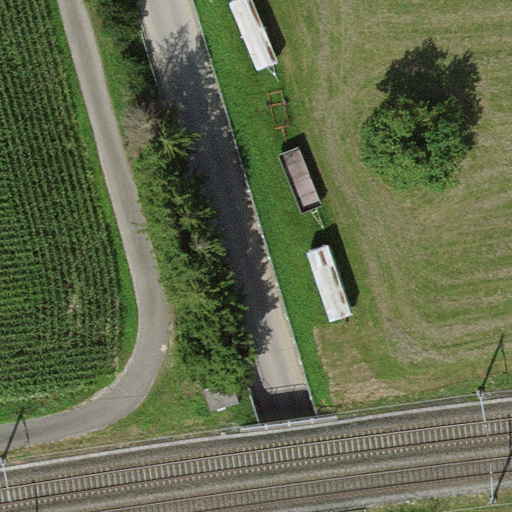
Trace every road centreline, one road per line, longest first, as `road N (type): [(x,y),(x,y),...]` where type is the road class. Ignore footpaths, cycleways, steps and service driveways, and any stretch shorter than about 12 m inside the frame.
road 1 (unclassified): [(170,0),(322,511)]
road 2 (track): [(76,0),(149,269),(146,342),(102,377),(0,400)]
